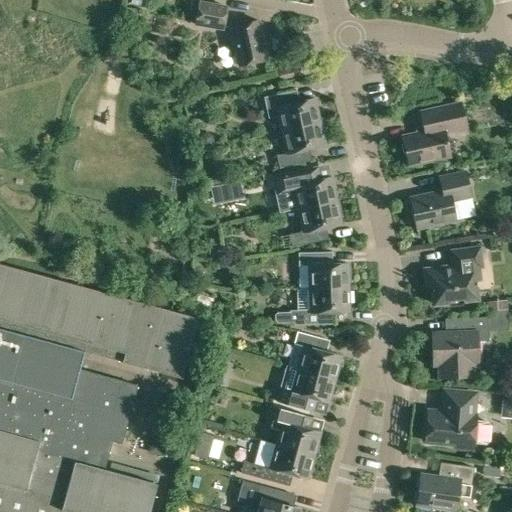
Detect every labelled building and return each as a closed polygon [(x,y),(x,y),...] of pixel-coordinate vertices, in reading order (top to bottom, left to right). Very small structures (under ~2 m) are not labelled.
[(195,23),(222,28),(226,6),(199,1),(195,23)] [(238,65),(266,59),(258,20),(230,27),(238,65)] [(268,118),(277,116),(280,130),(319,122),(314,98),(298,102),(296,90),(263,97),(268,118)] [(444,133),(466,129),(460,103),(420,112),(424,131),(402,136),(408,165),(449,156),(444,133)] [(319,122),(280,130),(286,153),(276,155),(279,168),(311,160),(309,148),(324,145),(319,122)] [(213,135),(209,132),(203,133),(200,137),(201,142),(205,146),(210,145),(213,141),(213,135)] [(272,177),(275,189),(280,211),(297,208),(336,200),(331,177),(316,180),(314,168),(272,177)] [(451,201),(470,196),(465,171),(438,177),(441,191),(409,198),(416,228),(455,219),(451,201)] [(210,186),(211,186),(221,184),(223,183),(217,172),(208,177),(210,186)] [(416,179),(418,190),(436,187),(434,176),(416,179)] [(224,196),(221,184),(211,186),(214,198),(224,196)] [(459,201),(463,220),(482,216),(478,197),(459,201)] [(336,200),(297,208),(302,232),(288,234),(291,247),(328,239),(325,227),(341,224),(336,200)] [(472,269),(482,267),(480,246),(449,250),(451,266),(423,269),(425,286),(432,285),(434,304),(475,299),(472,269)] [(296,289),(348,287),(347,263),(332,264),(331,252),(298,253),(299,289),(296,289)] [(78,369),(83,351),(181,378),(197,318),(0,264),(0,511),(148,511),(156,484),(103,469),(111,441),(120,444),(137,385),(78,369)] [(348,287),(296,289),(297,308),(287,308),(288,310),(273,311),(271,313),(271,320),(274,323),(291,322),(293,325),(333,324),(333,312),(349,311),(348,287)] [(488,311),(507,310),(506,301),(487,302),(488,311)] [(471,331),(432,333),(433,365),(436,365),(437,378),(477,376),(476,341),(488,341),(487,317),(471,317),(471,331)] [(296,331),(293,343),(287,365),(297,368),(296,369),(334,379),(341,356),(326,352),(329,340),(296,331)] [(296,369),(290,392),(281,389),(277,401),(310,410),(313,398),(328,402),(334,379),(296,369)] [(227,374),(211,370),(208,381),(223,386),(227,374)] [(472,449),(473,443),(486,444),(489,441),(491,424),(488,420),(475,419),(475,415),(473,414),(475,393),(443,390),(441,412),(427,410),(425,441),(454,444),(453,447),(472,449)] [(511,392),(503,391),(502,405),(511,405),(511,392)] [(276,444),(275,445),(314,455),(320,432),(305,428),(308,416),(269,406),(266,418),(272,420),(270,427),(279,430),(276,444)] [(199,432),(193,455),(207,459),(213,435),(199,432)] [(167,441),(165,440),(152,437),(148,451),(163,455),(165,448),(167,441)] [(240,473),(256,477),(289,486),(292,474),(307,478),(314,455),(275,445),(276,444),(259,439),(253,463),(243,461),(240,473)] [(469,497),(473,467),(460,465),(458,479),(421,474),(416,505),(439,509),(438,511),(453,511),(454,511),(457,495),(469,497)] [(483,465),(482,475),(499,477),(500,467),(483,465)] [(258,507),(256,511),(297,511),(299,508),(275,502),(278,490),(242,480),(236,500),(258,507)]
